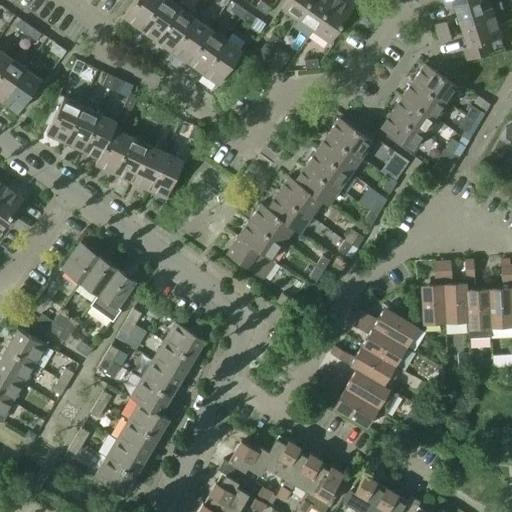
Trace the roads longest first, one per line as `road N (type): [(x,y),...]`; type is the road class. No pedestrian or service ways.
road 1 (residential): [(56,0),(96,24),(101,55),(205,110),(243,145),(285,85),(345,85),(400,2)]
road 2 (residential): [(281,412),(357,280),(405,248),(436,208),(511,244)]
road 3 (residential): [(67,192),(240,310),(243,332),(226,376)]
road 4 (residential): [(441,489),(281,412)]
road 5 (residential): [(226,376),(165,511)]
